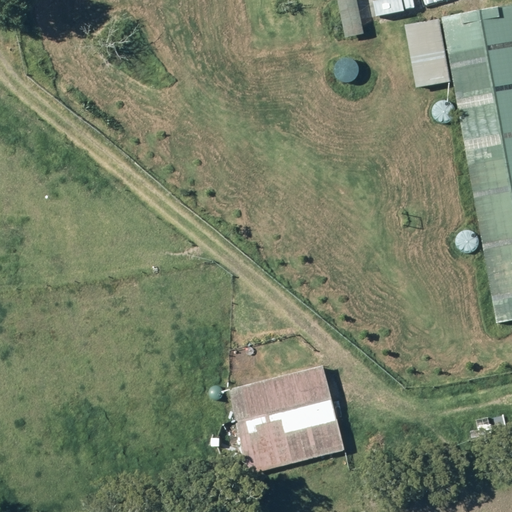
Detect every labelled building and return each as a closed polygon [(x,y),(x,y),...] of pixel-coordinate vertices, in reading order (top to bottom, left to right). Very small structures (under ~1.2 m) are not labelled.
[(341,0),(348,35),(366,31),(359,0),(341,0)] [(511,2),(444,14),(499,321),(511,318),(511,2)] [(336,85),(338,86),(344,89),(347,89),(349,89),(352,89),(354,88),(357,86),(359,84),(360,82),(362,80),(363,78),(363,75),(363,72),(363,69),(362,67),(361,65),(359,62),(357,61),(355,59),(352,58),(350,57),(347,57),(344,58),(342,58),(339,59),(337,61),(335,63),(333,65),(332,67),(331,70),(331,72),(331,75),(332,78),(333,80),(334,83),(336,85)] [(325,366),(232,389),(252,471),(345,448),(325,366)] [(275,470),(261,473),(263,483),(278,480),(275,470)]
